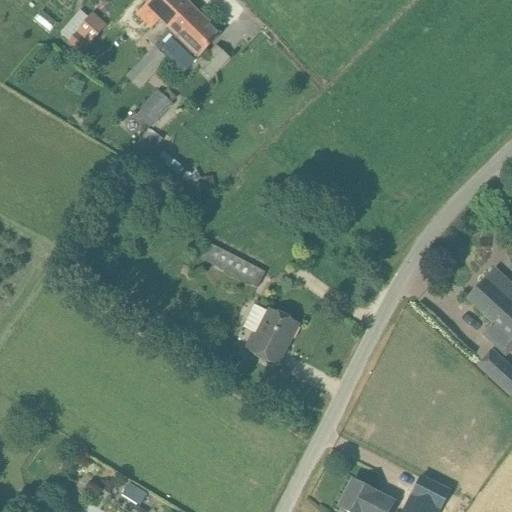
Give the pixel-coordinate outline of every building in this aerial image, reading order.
[(170,29),(192,7),(185,0),(151,0),(137,15),(152,29),(160,20),(170,29)] [(170,30),(156,45),(170,60),(169,61),(183,74),(221,35),(192,7),(170,29),(170,30)] [(82,53),(99,35),(85,23),(68,41),(82,53)] [(216,46),(198,65),(212,78),(230,59),(216,46)] [(146,123),(148,125),(150,128),(155,122),(156,124),(172,107),(171,106),(177,98),(168,89),(163,95),(158,90),(140,109),(142,111),(135,118),(143,125),(146,123)] [(209,243),(201,259),(257,289),(266,272),(209,243)] [(511,285),(495,270),(468,300),(494,323),(482,336),(507,358),(511,352),(511,285)] [(270,309),(269,313),(255,305),(243,328),(253,334),(245,350),(277,367),(299,324),(270,309)] [(511,395),(511,369),(492,351),(478,367),(511,396),(511,395)] [(377,493),(353,481),(340,508),(347,511),(389,511),(394,502),(377,493)] [(411,496),(402,511),(440,511),(441,511),(411,496)]
